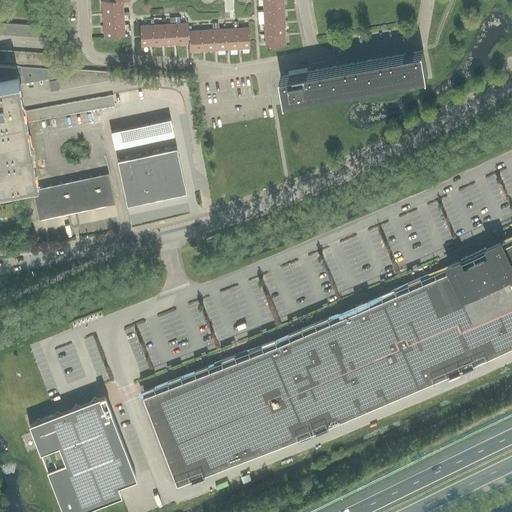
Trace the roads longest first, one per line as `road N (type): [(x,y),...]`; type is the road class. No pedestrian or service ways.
road 1 (tertiary): [(165,235),(330,179),(511,88)]
road 2 (residential): [(180,296),(511,158)]
road 3 (residential): [(313,59),(229,73),(98,63),(88,51),(84,0)]
road 4 (motorway): [(511,436),(353,511)]
road 5 (tertiary): [(0,268),(165,235)]
road 6 (residential): [(428,0),(413,42),(313,59)]
